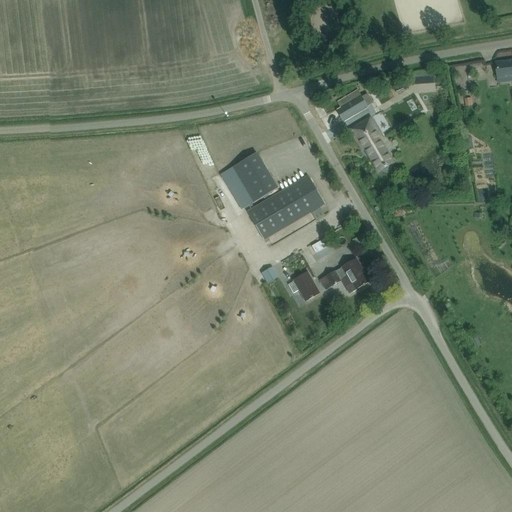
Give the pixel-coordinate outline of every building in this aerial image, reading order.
[(511,60),(495,63),(497,78),(511,76),(511,60)] [(337,111),(342,121),(367,106),(358,91),(337,103),(341,109),(337,111)] [(361,149),(364,147),(378,171),(392,163),(379,139),(382,137),(370,117),(349,129),(361,149)] [(278,188),(257,153),(223,173),(243,209),(278,188)] [(201,182),(208,178),(202,166),(195,170),(201,182)] [(308,176),(247,212),(263,240),(325,204),(308,176)] [(356,259),(320,281),(325,290),(341,281),(349,294),(369,282),(356,259)] [(262,273),(262,274),(268,284),(278,278),(272,267),(262,273)] [(305,302),(320,293),(308,272),(293,281),(294,282),(287,285),(292,294),(298,290),(305,302)]
